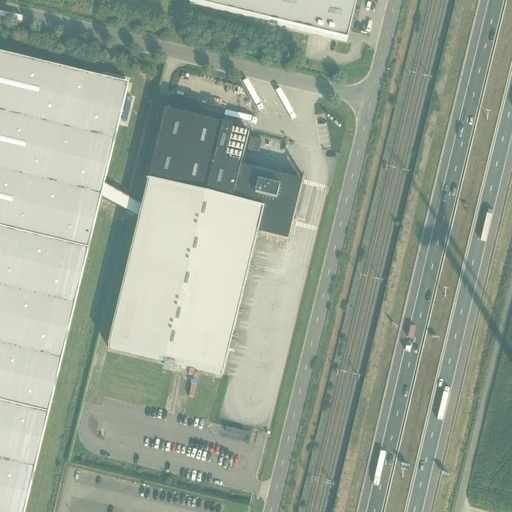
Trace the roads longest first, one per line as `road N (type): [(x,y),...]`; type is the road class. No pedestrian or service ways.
road 1 (motorway): [(492,0),(373,511)]
road 2 (unclassified): [(270,511),(369,99)]
road 3 (motorway): [(421,511),(511,123)]
road 4 (unclassified): [(0,11),(369,99)]
road 5 (unknown): [(283,459),(133,419),(121,433),(126,448),(273,499)]
road 6 (unknown): [(306,84),(303,120),(316,187),(266,391)]
road 7 (unclassified): [(456,511),(511,285)]
